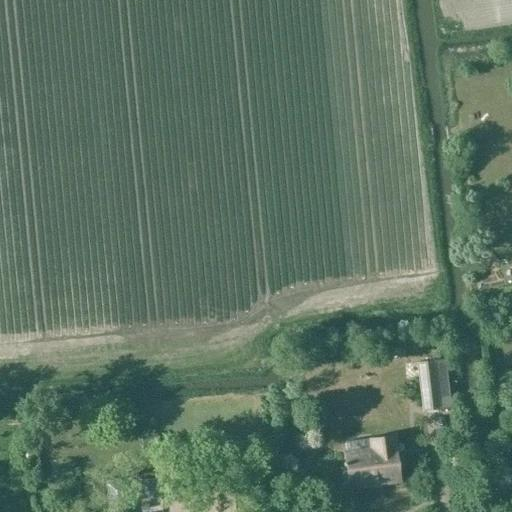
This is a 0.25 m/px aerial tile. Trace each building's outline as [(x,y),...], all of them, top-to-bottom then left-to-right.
[(498,311),(489,311),(489,320),(498,320),(498,311)] [(433,352),(432,341),(422,342),(423,353),(433,352)] [(422,413),(442,410),(435,361),(416,363),(422,413)] [(402,484),(396,446),(394,438),(370,441),(371,449),(343,453),(348,491),(369,489),(369,490),(383,489),(383,487),(402,484)] [(157,441),(143,443),(144,451),(158,449),(157,441)] [(143,511),(143,500),(124,501),(124,511),(143,511)]
